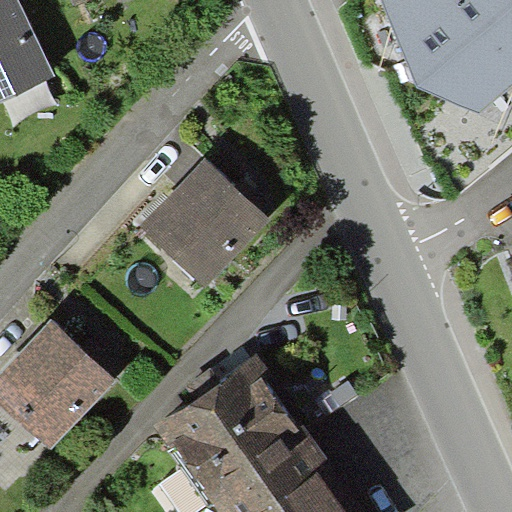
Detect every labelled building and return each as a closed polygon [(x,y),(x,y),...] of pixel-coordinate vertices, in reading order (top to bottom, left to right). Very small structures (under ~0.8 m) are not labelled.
[(0,0),(0,103),(56,77),(18,0),(0,0)] [(511,0),(381,0),(417,88),(479,112),(511,85),(511,0)] [(139,225),(205,287),(271,218),(205,156),(139,225)] [(0,373),(0,402),(52,451),(119,381),(52,318),(0,373)] [(213,500),(313,433),(258,353),(153,424),(170,449),(176,445),(213,500)] [(366,511),(313,433),(213,500),(221,511),(366,511)]
